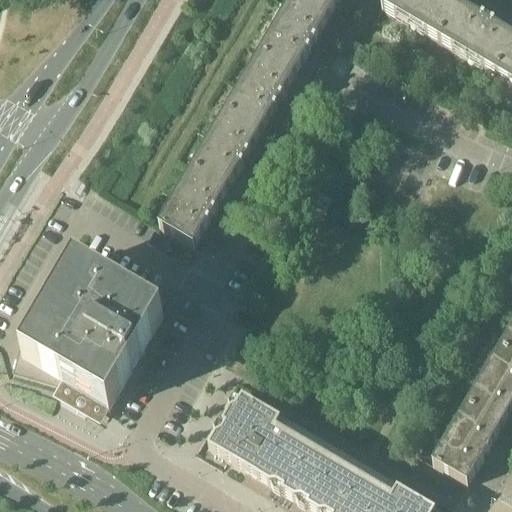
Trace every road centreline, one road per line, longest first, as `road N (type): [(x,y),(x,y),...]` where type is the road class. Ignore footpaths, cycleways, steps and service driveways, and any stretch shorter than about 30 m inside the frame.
road 1 (residential): [(242,511),(144,453),(147,420),(325,100),(348,96),(511,172)]
road 2 (tertiary): [(47,144),(135,0)]
road 3 (tertiary): [(106,0),(10,123)]
road 4 (secondary): [(133,511),(0,436)]
